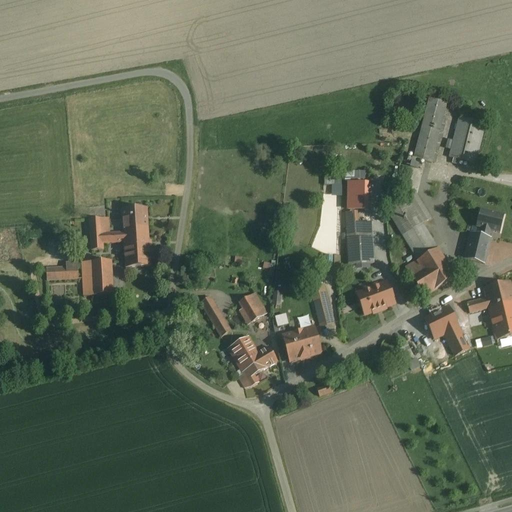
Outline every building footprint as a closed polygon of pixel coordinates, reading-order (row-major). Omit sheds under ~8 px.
[(415,156),(432,160),(446,104),(429,100),(415,156)] [(459,118),(449,158),(475,165),(485,125),(459,118)] [(357,201),(358,170),(347,170),(347,201),(357,201)] [(455,279),(422,225),(431,220),(415,194),(387,211),(418,262),(405,269),(423,298),(455,279)] [(124,234),(148,233),(146,209),(122,211),(124,234)] [(479,236),(470,234),(463,260),(484,265),(491,239),(489,239),(491,231),(500,234),(504,215),(480,210),(476,228),(480,229),(479,236)] [(148,239),(148,233),(124,234),(109,235),(108,219),(90,220),(91,252),(103,251),(103,244),(124,243),(125,269),(150,267),(149,239),(148,239)] [(353,270),(371,269),(370,219),(352,220),(353,270)] [(113,294),(112,261),(45,265),(46,284),(80,282),(81,296),(113,294)] [(357,295),(364,316),(395,305),(387,284),(357,295)] [(511,336),(511,294),(510,285),(484,291),(486,299),(467,304),(470,314),(489,309),(496,340),(511,336)] [(273,292),(273,306),(282,306),(281,292),(273,292)] [(240,311),(249,326),(270,314),(257,293),(241,303),(244,309),(240,311)] [(220,337),(232,329),(211,295),(199,303),(220,337)] [(330,314),(326,298),(313,301),(318,318),(330,314)] [(455,357),(468,351),(448,309),(425,320),(434,340),(444,335),(455,357)] [(283,336),(290,364),(321,355),(314,328),(283,336)] [(493,337),(482,340),(484,347),(495,344),(493,337)] [(236,367),(258,354),(249,338),(227,351),(236,367)] [(407,361),(416,358),(411,345),(402,349),(407,361)] [(417,345),(413,349),(419,358),(423,355),(417,345)] [(268,348),(258,354),(236,367),(242,376),(238,378),(245,391),(249,389),(258,383),(254,377),(277,363),(268,348)]
